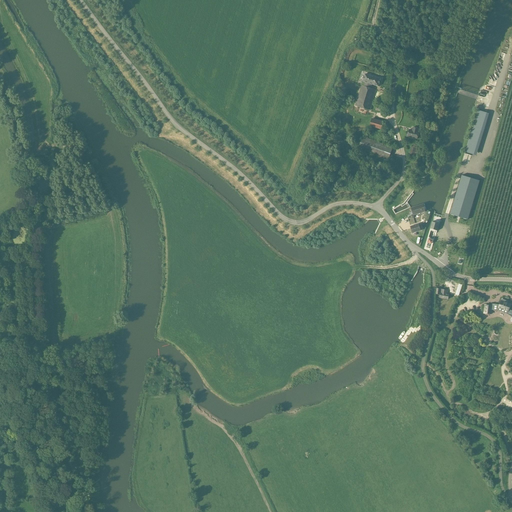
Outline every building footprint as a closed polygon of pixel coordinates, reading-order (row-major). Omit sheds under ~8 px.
[(370,110),(376,90),(371,88),(372,84),(378,86),(381,79),(365,74),(363,82),(365,82),(364,86),(361,86),(355,106),(370,110)] [(476,156),(487,113),(476,110),(465,153),(476,156)] [(372,118),(368,133),(379,136),(384,122),(372,118)] [(407,136),(417,139),(418,132),(418,129),(413,128),(413,131),(409,130),(407,136)] [(388,161),(393,148),(363,136),(358,149),(388,161)] [(419,149),(417,148),(417,146),(415,145),(415,148),(411,147),(409,155),(417,157),(419,149)] [(468,220),(480,181),(462,175),(450,213),(468,220)] [(426,212),(423,204),(411,208),(413,216),(426,212)] [(461,234),(463,228),(454,225),(456,217),(455,217),(448,239),(454,241),(456,233),(461,234)] [(432,222),(430,229),(430,228),(434,230),(437,231),(439,224),(437,223),(432,222)] [(421,231),(420,229),(423,228),(422,225),(419,226),(419,224),(411,227),(413,233),(421,231)] [(436,294),(440,295),(440,298),(448,299),(449,293),(448,293),(448,290),(441,289),(437,288),(436,294)] [(508,311),(510,305),(505,303),(505,301),(502,299),(499,308),(508,311)] [(492,314),(493,306),(484,305),(484,314),(492,314)]
